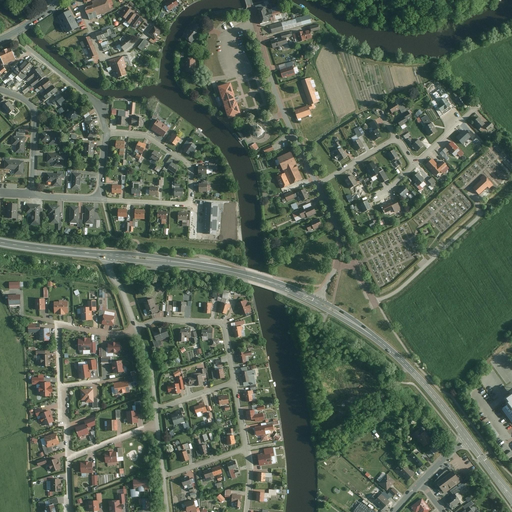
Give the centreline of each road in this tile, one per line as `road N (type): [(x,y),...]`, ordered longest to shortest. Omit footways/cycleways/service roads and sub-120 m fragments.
road 1 (residential): [(99,199),(191,204),(184,161),(146,135),(105,133)]
road 2 (secondary): [(316,301),(225,269),(109,255)]
road 3 (secondary): [(467,438),(407,366),(316,301)]
road 4 (residential): [(317,184),(283,114),(248,0)]
road 5 (residential): [(233,382),(221,323),(172,320),(136,329)]
road 6 (residential): [(58,324),(69,459)]
road 7 (residential): [(316,301),(337,264),(340,237),(317,184)]
road 8 (residential): [(154,23),(125,53),(105,59),(79,0)]
road 9 (residential): [(0,90),(34,113),(31,195)]
